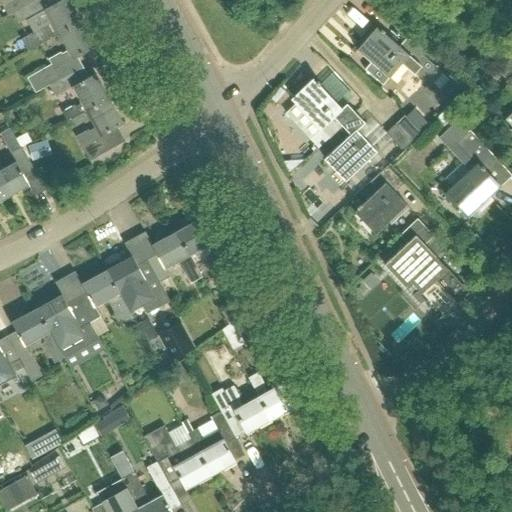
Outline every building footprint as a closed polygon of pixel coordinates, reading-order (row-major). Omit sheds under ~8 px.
[(0,0),(3,5),(3,4),(9,15),(11,14),(11,13),(32,1),(31,0),(0,0)] [(59,0),(49,6),(45,0),(34,0),(32,1),(11,13),(11,14),(17,23),(24,19),(25,20),(45,9),(52,22),(21,39),(28,50),(40,44),(58,33),(82,20),(70,0),(59,0)] [(50,84),(82,66),(77,56),(96,45),(82,20),(58,33),(68,50),(62,53),(61,52),(48,58),(51,63),(28,77),(36,92),(50,84)] [(399,46),(377,26),(357,49),(371,61),(364,69),(383,85),(389,77),(402,63),(410,71),(413,73),(433,82),(442,71),(423,55),(426,52),(408,36),(399,46)] [(68,121),(86,111),(110,97),(95,73),(88,77),(82,66),(50,84),(56,95),(72,86),(81,103),(76,106),(75,104),(62,111),(68,121)] [(342,126),(356,113),(347,104),(351,100),(341,90),(332,99),(313,78),(291,98),(321,130),(334,117),(342,126)] [(110,97),(86,111),(96,128),(90,131),(89,129),(77,136),(90,160),(125,140),(117,126),(124,122),(110,97)] [(405,116),(421,133),(429,124),(414,108),(405,116)] [(356,113),(342,126),(350,135),(324,159),(345,181),(376,151),(357,130),(365,122),(356,113)] [(421,133),(405,116),(404,115),(396,124),(412,141),(421,133)] [(403,150),(412,141),(396,124),(386,133),(403,150)] [(0,190),(4,198),(29,184),(24,175),(33,170),(9,128),(0,133),(0,134),(15,161),(3,167),(0,161),(0,190)] [(465,216),(498,185),(485,171),(496,160),(482,144),(469,131),(455,143),(468,157),(476,165),(445,195),(465,216)] [(38,132),(19,139),(25,155),(44,148),(38,132)] [(375,233),(406,204),(394,191),(403,183),(387,166),(370,182),(377,190),(354,212),(375,233)] [(177,230),(189,254),(206,245),(209,251),(207,252),(214,264),(224,258),(214,240),(215,239),(202,216),(177,230)] [(411,281),(444,316),(461,300),(469,292),(424,245),(434,236),(417,219),(400,235),(407,243),(384,264),(405,287),(411,281)] [(151,244),(156,253),(147,258),(158,279),(168,274),(164,267),(181,258),(184,264),(183,265),(190,277),(200,272),(189,254),(177,230),(151,244)] [(482,241),(472,250),(481,260),(491,251),(482,241)] [(132,255),(106,268),(120,292),(130,311),(141,304),(146,313),(170,300),(167,295),(158,279),(147,258),(137,264),(132,255)] [(130,311),(120,292),(106,268),(81,282),(86,292),(77,297),(95,329),(104,324),(94,306),(107,299),(114,312),(112,313),(118,325),(133,317),(130,311)] [(61,293),(36,307),(49,331),(59,349),(64,357),(100,338),(95,329),(77,297),(67,303),(61,293)] [(228,323),(249,310),(243,299),(221,312),(228,323)] [(468,307),(461,300),(444,316),(442,317),(449,325),(468,307)] [(16,331),(7,336),(32,381),(41,376),(24,345),(41,335),(44,341),(43,342),(50,354),(54,362),(64,357),(59,349),(49,331),(36,307),(11,321),(16,331)] [(245,343),(238,331),(256,321),(249,310),(228,323),(228,324),(222,329),(233,349),(245,343)] [(173,358),(193,347),(180,323),(160,333),(173,358)] [(0,383),(15,375),(10,365),(19,360),(31,381),(32,381),(7,336),(0,339),(0,383)] [(258,395),(271,419),(302,402),(294,386),(288,390),(283,382),(266,391),(263,385),(265,384),(258,372),(248,377),(258,395)] [(271,419),(258,395),(242,405),(238,399),(240,398),(233,385),(223,391),(228,399),(218,404),(235,436),(245,431),(246,433),(271,419)] [(225,441),(235,436),(218,404),(217,405),(222,415),(212,420),(221,438),(206,447),(202,441),(204,440),(198,427),(187,433),(190,437),(197,451),(211,475),(236,461),(225,441)] [(194,426),(207,417),(201,409),(188,418),(194,426)] [(105,419),(94,425),(100,435),(111,429),(105,419)] [(211,475),(197,451),(190,437),(175,445),(165,425),(144,436),(157,461),(158,460),(170,483),(179,478),(185,489),(211,475)] [(32,458),(44,451),(38,440),(26,446),(32,458)] [(159,489),(170,483),(158,460),(157,461),(147,466),(159,489)] [(35,482),(45,477),(39,466),(29,472),(35,482)] [(131,473),(122,479),(127,489),(137,507),(140,511),(173,511),(163,493),(145,502),(142,496),(144,495),(137,483),(131,473)] [(0,491),(0,497),(5,508),(19,500),(22,504),(36,497),(26,478),(0,491)] [(103,503),(91,509),(93,511),(140,511),(137,507),(127,489),(112,497),(102,502),(103,503)]
